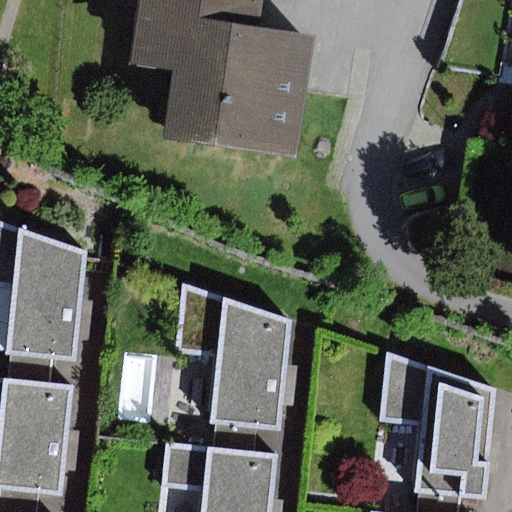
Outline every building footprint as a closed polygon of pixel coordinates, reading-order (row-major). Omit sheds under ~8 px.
[(140,0),(131,66),(174,72),(165,136),(297,156),(315,39),(259,30),(262,0),(140,0)] [(511,0),(460,0),(442,63),(511,74),(511,0)] [(511,152),(474,147),(464,214),(511,221),(511,152)] [(88,253),(0,221),(0,286),(13,288),(8,350),(7,356),(13,357),(52,360),(78,363),(88,253)] [(293,322),(184,284),(176,350),(219,353),(211,424),(217,424),(256,428),(283,431),(293,322)] [(13,288),(0,286),(0,349),(8,350),(13,288)] [(498,390),(388,353),(379,422),(423,425),(416,492),(421,493),(462,497),(489,501),(498,390)] [(52,360),(13,357),(10,380),(50,384),(52,360)] [(10,380),(0,378),(0,421),(1,422),(0,433),(0,489),(2,490),(40,494),(62,496),(73,386),(10,380)] [(256,428),(217,424),(214,450),(254,454),(256,428)] [(214,450),(168,446),(164,485),(203,488),(200,511),(273,511),(279,456),(254,454),(214,450)] [(37,511),(40,494),(2,490),(0,504),(0,511),(37,511)] [(459,511),(462,497),(421,493),(418,511),(459,511)]
